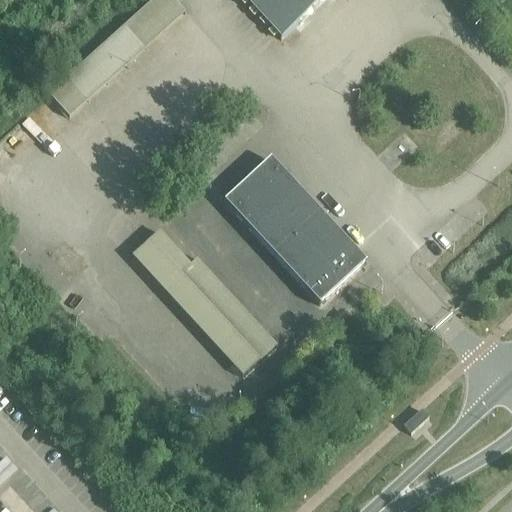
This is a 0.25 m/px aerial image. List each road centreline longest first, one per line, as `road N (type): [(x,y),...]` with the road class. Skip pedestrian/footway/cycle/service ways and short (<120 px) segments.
road 1 (tertiary): [(505,384),(387,504)]
road 2 (tertiary): [(387,504),(511,436)]
